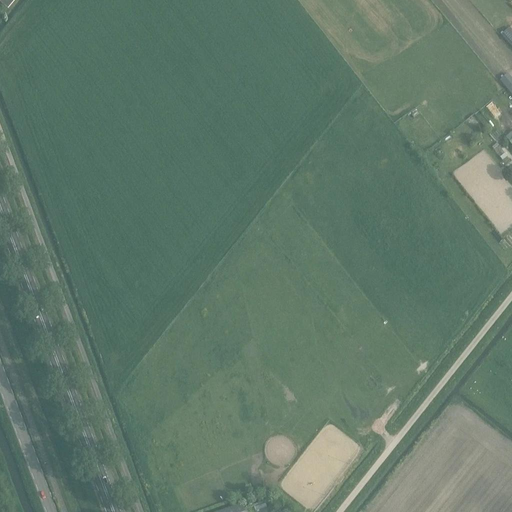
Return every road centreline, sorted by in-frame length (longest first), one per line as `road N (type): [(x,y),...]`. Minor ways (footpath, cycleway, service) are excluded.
road 1 (unclassified): [(141,511),(0,128)]
road 2 (secondary): [(0,207),(113,511)]
road 3 (unclassified): [(339,511),(511,295)]
road 4 (tertiary): [(52,511),(0,370)]
